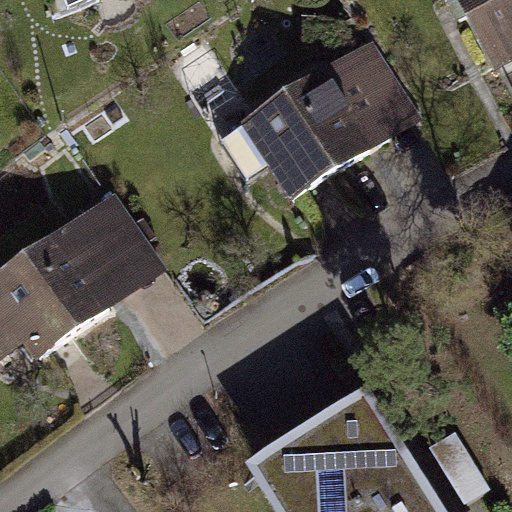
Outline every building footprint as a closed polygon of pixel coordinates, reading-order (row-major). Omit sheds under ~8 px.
[(199,0),(222,52),(235,83),(323,45),(303,0),(199,0)] [(511,0),(453,0),(496,80),(511,71),(511,0)] [(379,152),(330,69),(296,89),(242,120),(290,203),(379,152)] [(112,206),(0,284),(0,374),(6,384),(161,276),(112,206)] [(272,511),(440,511),(366,400),(250,478),(272,511)]
